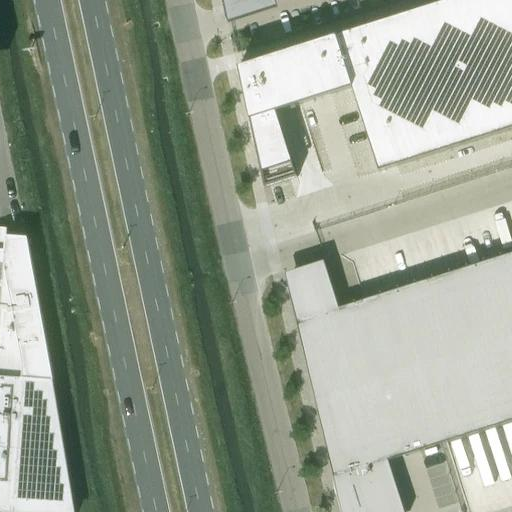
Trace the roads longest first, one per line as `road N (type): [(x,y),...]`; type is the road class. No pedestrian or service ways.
road 1 (unclassified): [(299,511),(182,0)]
road 2 (primary): [(200,511),(92,0)]
road 3 (primary): [(51,0),(156,511)]
